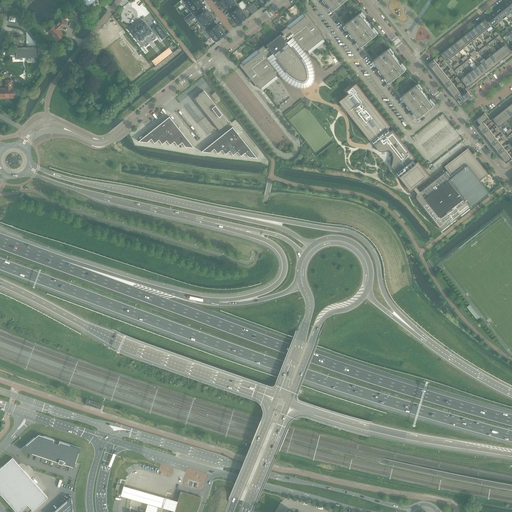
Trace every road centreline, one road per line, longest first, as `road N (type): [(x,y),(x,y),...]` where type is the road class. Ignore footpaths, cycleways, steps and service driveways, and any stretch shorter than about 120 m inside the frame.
road 1 (motorway): [(0,264),(312,377),(511,436)]
road 2 (motorway): [(511,420),(332,365),(60,263)]
road 3 (secondary): [(411,509),(111,428)]
road 4 (motorway): [(0,282),(126,345),(275,397)]
road 5 (motorway): [(425,342),(384,295),(376,256),(359,236),(216,213)]
road 6 (secondary): [(112,440),(369,511)]
road 7 (motorway): [(287,401),(392,433),(511,454)]
road 8 (residential): [(237,38),(110,139),(96,143),(73,132)]
road 9 (secondary): [(216,213),(28,164)]
road 10 (motorway): [(196,217),(268,241),(285,264),(270,289),(218,300)]
road 11 (secondary): [(25,171),(196,217)]
road 12 (motorway): [(218,300),(60,263)]
road 13 (residential): [(45,122),(52,87),(119,0)]
road 14 (secondary): [(287,401),(322,315),(362,293)]
road 15 (secondary): [(275,397),(230,511)]
